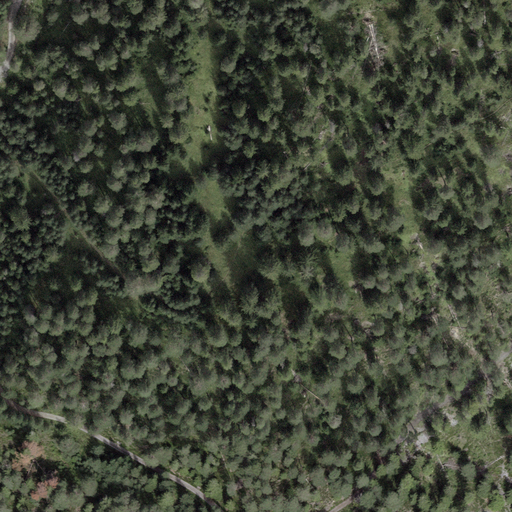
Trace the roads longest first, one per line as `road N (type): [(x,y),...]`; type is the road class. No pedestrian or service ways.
road 1 (track): [(222,511),(71,422),(15,409),(0,390)]
road 2 (track): [(511,351),(414,420),(326,511)]
